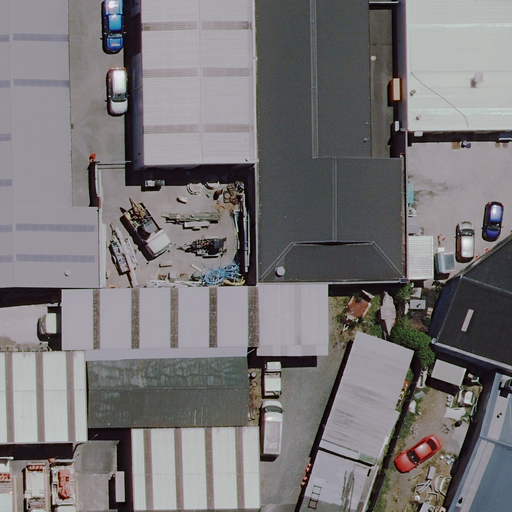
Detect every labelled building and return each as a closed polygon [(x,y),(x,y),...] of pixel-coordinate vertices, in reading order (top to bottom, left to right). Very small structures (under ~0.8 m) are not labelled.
[(0,0),(0,286),(64,287),(100,287),(98,205),(73,206),(68,0),(0,0)] [(144,0),(145,162),(255,158),(253,0),(144,0)] [(368,0),(253,0),(255,158),(258,284),(326,284),(406,276),(404,157),(371,155),(368,0)] [(508,0),(387,0),(390,137),(510,135),(508,0)] [(443,336),(511,358),(511,236),(464,271),(443,336)] [(100,287),(64,287),(65,348),(85,347),(87,427),(132,427),(249,425),(248,346),(257,346),(257,354),(327,353),(326,284),(258,284),(100,287)] [(413,349),(357,331),(320,446),(374,464),(413,349)] [(0,441),(87,440),(87,427),(85,347),(65,348),(0,349),(0,441)] [(511,511),(511,373),(498,369),(450,511),(511,511)] [(259,511),(257,424),(249,425),(132,427),(133,511),(259,511)] [(358,511),(374,464),(320,446),(297,511),(358,511)]
